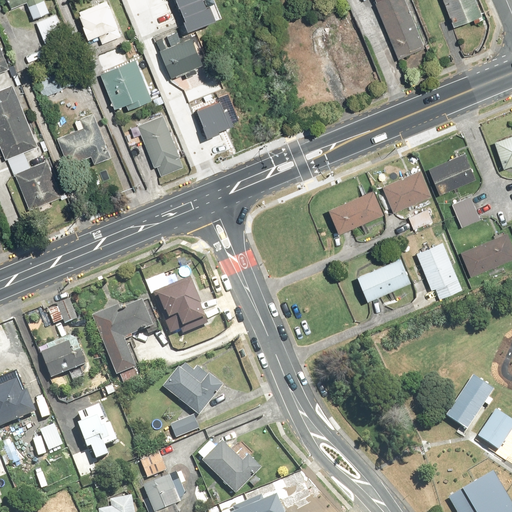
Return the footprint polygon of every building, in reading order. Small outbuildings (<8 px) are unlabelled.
[(48,16),(41,0),(1,0),(7,13),(24,7),(30,23),(48,16)] [(108,0),(72,13),(85,46),(120,33),(108,0)] [(205,0),(173,0),(184,28),(212,17),(205,0)] [(403,0),(369,0),(394,62),(423,50),(403,0)] [(471,0),(437,0),(449,32),(479,22),(471,0)] [(56,14),(38,21),(49,48),(66,41),(56,14)] [(350,37),(335,44),(352,80),(375,68),(351,18),(343,22),(350,37)] [(326,35),(314,38),(320,58),(331,55),(326,35)] [(193,36),(160,48),(171,76),(203,64),(193,36)] [(49,60),(45,51),(27,58),(31,68),(49,60)] [(97,60),(102,72),(124,63),(119,51),(97,60)] [(132,60),(97,75),(114,117),(150,102),(132,60)] [(35,76),(44,97),(65,88),(56,67),(35,76)] [(13,88),(0,93),(0,159),(1,163),(36,150),(13,88)] [(216,93),(189,105),(204,138),(231,127),(216,93)] [(162,114),(134,126),(155,179),(184,168),(162,114)] [(91,169),(109,162),(91,115),(75,121),(78,130),(51,140),(62,169),(87,160),(91,169)] [(511,136),(493,142),(501,170),(511,167),(511,136)] [(424,172),(434,197),(475,180),(464,155),(458,158),(424,172)] [(46,164),(13,176),(25,210),(58,197),(46,164)] [(419,172),(380,188),(392,216),(430,199),(419,172)] [(324,213),(335,237),(382,217),(372,193),(324,213)] [(471,195),(449,205),(459,230),(482,220),(471,195)] [(430,209),(409,217),(414,230),(435,222),(430,209)] [(511,248),(505,232),(457,253),(468,279),(511,259),(511,248)] [(442,243),(413,255),(434,304),(463,292),(442,243)] [(398,261),(354,279),(365,305),(409,286),(398,261)] [(184,274),(144,293),(165,341),(206,323),(184,274)] [(139,297),(90,315),(114,380),(136,372),(124,340),(151,330),(139,297)] [(65,319),(67,324),(79,319),(70,298),(47,309),(53,324),(65,319)] [(75,339),(37,353),(49,384),(86,370),(75,339)] [(185,358),(161,389),(198,417),(222,385),(185,358)] [(17,373),(0,379),(0,426),(32,415),(17,373)] [(497,390),(477,376),(448,419),(468,433),(497,390)] [(105,405),(71,417),(88,467),(109,459),(105,448),(118,444),(105,405)] [(511,436),(511,418),(497,408),(477,437),(501,453),(511,436)] [(52,418),(42,423),(49,438),(59,433),(52,418)] [(214,435),(193,457),(233,497),(255,475),(214,435)] [(161,451),(138,457),(144,480),(167,474),(161,451)] [(67,456),(47,463),(52,479),(72,472),(67,456)] [(95,484),(96,489),(105,486),(100,473),(81,479),(84,487),(95,484)] [(511,511),(493,477),(455,498),(462,511),(511,511)] [(169,479),(141,488),(148,511),(161,511),(178,507),(169,479)] [(285,511),(277,494),(265,499),(262,492),(231,505),(233,509),(225,511),(285,511)] [(98,510),(98,511),(138,511),(136,498),(107,502),(108,509),(98,510)]
